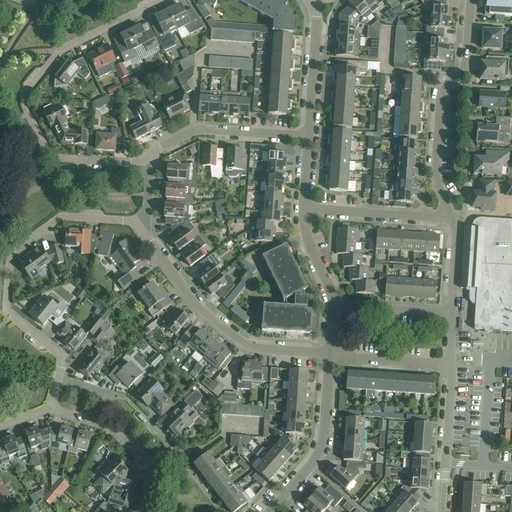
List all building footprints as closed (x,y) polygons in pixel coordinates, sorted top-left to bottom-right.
[(198,0),(199,0),(196,6),(204,19),(210,15),(204,6),(205,4),(214,9),(218,0),(234,0),(273,22),(272,32),(292,33),(292,27),(295,27),(296,19),(293,19),(293,12),(284,7),(286,5),(280,2),(281,0),(198,0)] [(350,5),(339,15),(355,21),(360,17),(361,16),(362,18),(366,18),(371,14),(359,0),(356,0),(354,2),(352,0),(349,3),(350,5)] [(359,0),(371,14),(378,8),(378,6),(382,2),(380,0),(359,0)] [(396,0),(391,7),(392,9),(399,5),(400,4),(396,0)] [(446,7),(445,0),(435,0),(425,5),(427,10),(432,11),(431,17),(451,19),(452,14),(449,13),(449,8),(446,7)] [(511,0),(487,0),(487,4),(485,4),(485,9),(487,9),(487,15),(485,15),(495,16),(500,16),(500,15),(511,16),(511,9),(511,0)] [(403,11),(401,4),(392,10),(395,14),(403,11)] [(168,11),(181,39),(202,28),(204,27),(194,11),(185,15),(180,5),(168,11)] [(181,39),(168,11),(155,17),(161,29),(154,32),(159,41),(162,47),(170,43),(169,39),(172,38),(170,33),(177,30),(181,39)] [(398,21),(408,19),(406,11),(396,13),(398,21)] [(337,32),(337,36),(360,38),(360,37),(356,37),(357,31),(355,31),(356,27),(355,27),(355,21),(339,15),(338,27),(340,27),(340,32),(337,32)] [(255,32),(262,33),(270,33),(270,26),(215,22),(212,17),(206,22),(211,30),(211,29),(217,30),(222,30),(228,30),(233,31),(239,31),(244,32),(249,32),(255,32)] [(451,19),(431,17),(431,24),(426,24),(426,33),(444,35),(444,29),(448,29),(448,23),(451,24),(451,19)] [(140,26),(130,31),(138,47),(144,45),(147,52),(159,46),(156,40),(152,31),(145,34),(140,26)] [(367,38),(379,39),(379,31),(368,26),(367,38)] [(507,30),(493,29),(492,31),(484,30),(483,48),(501,49),(501,35),(506,35),(507,30)] [(124,44),(117,48),(122,57),(125,63),(127,67),(144,59),(138,47),(130,31),(129,31),(123,34),(120,36),(124,44)] [(429,43),(429,50),(449,52),(449,47),(446,46),(447,41),(443,40),(444,35),(426,33),(425,43),(429,43)] [(274,34),(273,44),(294,45),(294,41),(291,41),(292,35),(274,34)] [(359,48),(360,38),(337,36),(337,41),(339,41),(339,46),(359,48)] [(273,44),(272,54),(290,55),(291,50),(294,50),(294,45),(273,44)] [(94,53),(89,55),(93,64),(96,70),(99,78),(112,71),(113,73),(116,71),(120,79),(121,79),(127,76),(128,75),(122,64),(118,66),(115,61),(111,54),(107,45),(100,48),(101,50),(97,51),(96,52),(94,53)] [(359,58),(359,48),(339,46),(338,51),(336,51),(336,56),(359,58)] [(449,57),(449,52),(429,50),(428,57),(424,57),(423,66),(423,70),(441,71),(441,68),(442,62),(445,62),(446,56),(449,57)] [(185,59),(190,69),(194,67),(195,54),(185,59)] [(290,61),(290,55),(272,54),(272,64),(293,65),(293,61),(290,61)] [(486,57),(486,63),(485,69),(481,68),(481,79),(491,80),(496,80),(496,81),(499,81),(499,80),(503,80),(504,77),(508,77),(508,71),(509,58),(496,58),(486,57)] [(87,67),(82,58),(60,69),(61,71),(59,73),(58,75),(56,77),(55,79),(54,82),(54,85),(54,87),(66,86),(77,73),(85,80),(90,74),(87,67)] [(184,72),(190,69),(185,59),(179,62),(184,72)] [(334,76),(355,78),(355,73),(367,74),(368,62),(335,60),(335,67),(338,67),(337,73),(334,72),(334,76)] [(272,64),(271,74),(289,75),(289,69),(292,70),(293,65),(272,64)] [(221,79),(221,77),(222,71),(212,70),(212,73),(211,78),(221,79)] [(289,81),(289,75),(271,74),(270,84),(291,85),(292,81),(289,81)] [(337,81),(336,87),(354,88),(355,78),(334,76),(334,81),(337,81)] [(124,86),(130,83),(127,77),(121,80),(124,86)] [(403,77),(402,96),(420,97),(420,93),(423,93),(424,84),(421,84),(421,78),(403,77)] [(291,90),(291,85),(270,84),(270,94),(288,95),(288,89),(291,90)] [(155,100),(148,86),(144,88),(151,103),(155,100)] [(333,92),(333,97),(354,98),(354,88),(336,87),(336,93),(333,92)] [(204,115),(209,115),(210,96),(206,96),(206,91),(200,90),(198,112),(204,113),(204,115)] [(189,100),(185,92),(162,103),(171,121),(179,117),(178,115),(189,109),(185,102),(189,100)] [(213,113),(219,114),(220,98),(220,92),(210,92),(210,96),(209,115),(213,116),(213,113)] [(230,93),(220,92),(220,98),(219,114),(224,114),(224,117),(228,117),(230,98),(230,93)] [(480,92),(479,107),(487,107),(487,110),(496,111),(496,108),(505,109),(506,94),(490,92),(480,92)] [(240,94),(230,93),(230,98),(228,117),(233,117),(233,115),(238,115),(239,100),(240,94)] [(288,95),(270,94),(269,104),(290,106),(290,101),(287,101),(288,95)] [(419,104),(420,97),(402,96),(401,107),(422,108),(422,104),(419,104)] [(354,98),(333,97),(332,101),(335,101),(335,107),(353,108),(354,98)] [(243,100),(239,100),(238,115),(244,115),(243,118),(248,118),(250,99),(249,99),(243,98),(243,100)] [(141,121),(130,127),(136,139),(142,136),(142,137),(144,136),(146,137),(147,137),(149,137),(150,136),(151,134),(151,132),(157,129),(162,126),(156,114),(154,115),(148,104),(136,110),(141,121)] [(290,110),(290,106),(269,104),(268,114),(286,115),(287,109),(290,110)] [(52,108),(51,105),(43,108),(45,112),(43,113),(51,127),(53,126),(61,142),(75,143),(75,144),(86,145),(87,131),(76,130),(76,131),(69,131),(64,121),(66,119),(59,105),(52,108)] [(353,108),(335,107),(334,112),(331,112),(331,117),(352,118),(353,108)] [(401,107),(400,116),(418,118),(419,112),(422,113),(422,108),(401,107)] [(400,116),(400,127),(421,128),(421,124),(418,124),(418,118),(400,116)] [(351,128),(352,118),(331,117),(331,121),(334,121),(333,127),(351,128)] [(477,140),(485,141),(498,141),(498,134),(509,134),(510,118),(506,118),(496,118),(495,126),(478,125),(477,133),(478,134),(478,137),(477,137),(476,147),(477,147),(477,140)] [(420,133),(421,128),(400,127),(399,137),(417,138),(417,132),(420,133)] [(120,129),(111,128),(111,136),(97,135),(97,139),(96,149),(114,151),(115,144),(123,145),(122,138),(120,129)] [(330,140),(350,141),(351,131),(333,130),(333,136),(330,136),(330,140)] [(382,139),(374,138),(373,147),(381,148),(382,139)] [(332,145),(332,150),(350,151),(350,141),(330,140),(329,144),(332,145)] [(395,145),(394,150),(419,152),(419,149),(416,149),(416,141),(406,141),(400,140),(400,146),(395,145)] [(266,162),(266,163),(286,164),(286,159),(284,159),(284,154),(282,153),(283,147),(268,146),(267,152),(263,152),(262,161),(266,162)] [(216,148),(204,147),(203,157),(202,166),(210,166),(211,178),(221,179),(222,164),(223,154),(216,153),(216,148)] [(241,150),(228,149),(227,166),(226,167),(226,173),(229,177),(236,177),(239,174),(241,176),(246,176),(246,168),(247,158),(241,158),(241,150)] [(350,151),(332,150),(331,156),(328,156),(328,160),(349,162),(350,151)] [(399,156),(399,161),(415,162),(415,155),(419,155),(419,152),(394,150),(394,156),(399,156)] [(475,162),(475,174),(482,174),(481,176),(483,176),(483,174),(500,175),(501,167),(503,167),(503,166),(510,161),(510,153),(504,153),(496,152),(486,152),(486,156),(485,163),(475,162)] [(331,165),(330,170),(348,172),(349,162),(328,160),(328,164),(331,165)] [(393,166),(393,171),(418,173),(418,169),(414,169),(415,162),(399,161),(399,166),(393,166)] [(286,164),(266,163),(266,169),(267,169),(267,173),(283,174),(283,168),(285,168),(286,164)] [(168,166),(167,178),(168,179),(172,179),(172,185),(172,186),(189,187),(197,188),(197,178),(198,174),(195,174),(196,164),(186,165),(186,167),(168,166)] [(327,180),(348,182),(348,172),(330,170),(330,176),(327,176),(327,180)] [(418,173),(393,171),(393,176),(398,176),(397,181),(413,182),(414,176),(417,176),(418,173)] [(282,179),(283,174),(267,173),(263,172),(262,178),(265,178),(265,182),(284,184),(285,179),(282,179)] [(347,192),(348,182),(327,180),(326,184),(329,185),(329,191),(347,192)] [(392,181),(392,191),(416,193),(416,190),(413,189),(413,182),(397,181),(392,181)] [(474,192),(473,207),(481,208),(481,210),(494,211),(495,193),(493,193),(494,182),(478,181),(478,187),(481,187),(480,192),(478,192),(474,192)] [(284,188),(284,184),(265,182),(265,189),(266,189),(266,192),(281,193),(281,188),(284,188)] [(192,207),(197,188),(189,187),(172,186),(172,185),(166,185),(166,198),(171,198),(170,205),(165,204),(170,205),(189,206),(189,207),(192,207)] [(416,196),(416,193),(392,191),(391,191),(389,191),(389,201),(394,202),(394,207),(405,208),(406,203),(412,203),(412,196),(416,196)] [(281,199),(281,193),(266,192),(266,196),(264,196),(264,202),(283,203),(283,199),(281,199)] [(282,208),(283,203),(264,202),(263,209),(265,209),(264,212),(263,212),(282,213),(280,213),(280,208),(282,208)] [(188,215),(189,207),(189,206),(170,205),(165,204),(164,217),(169,217),(169,225),(170,225),(171,228),(188,223),(190,215),(188,215)] [(282,218),(282,213),(263,212),(262,218),(264,218),(264,222),(273,223),(279,223),(279,218),(282,218)] [(511,220),(482,218),(480,218),(478,219),(476,220),(475,221),(473,222),(472,223),(471,226),(471,228),(465,228),(461,288),(466,289),(466,291),(469,291),(469,298),(469,301),(470,302),(471,304),(473,305),(475,305),(474,329),(511,331),(511,220)] [(255,231),(275,233),(275,228),(273,228),(273,223),(264,222),(258,221),(257,225),(256,225),(255,231)] [(179,251),(183,248),(193,240),(193,239),(189,234),(194,228),(188,223),(171,228),(172,231),(171,232),(175,237),(171,241),(179,251)] [(338,228),(338,241),(355,242),(356,229),(338,228)] [(90,231),(69,230),(68,236),(66,236),(65,246),(81,247),(81,255),(89,255),(89,254),(93,254),(98,235),(90,234),(90,231)] [(251,231),(250,241),(254,241),(256,242),(258,242),(260,242),(261,242),(260,251),(269,247),(270,246),(270,243),(271,243),(272,237),(274,237),(275,233),(255,231),(251,231)] [(376,248),(388,249),(389,232),(377,231),(376,248)] [(401,250),(402,233),(389,232),(388,249),(401,250)] [(113,235),(104,233),(101,242),(98,255),(107,258),(108,256),(111,256),(125,276),(117,282),(123,290),(141,277),(135,269),(136,269),(133,265),(141,259),(127,239),(119,245),(116,240),(112,239),(113,235)] [(402,233),(401,250),(413,251),(415,233),(402,233)] [(413,251),(426,252),(427,234),(415,233),(413,251)] [(427,234),(426,252),(439,253),(440,235),(427,234)] [(183,248),(187,253),(182,256),(190,267),(205,256),(200,249),(206,244),(198,236),(193,239),(193,240),(183,248)] [(355,255),(355,242),(338,241),(337,254),(344,254),(362,256),(362,255),(355,255)] [(61,254),(59,245),(50,247),(51,251),(44,253),(40,247),(26,257),(26,260),(20,265),(31,280),(39,274),(37,271),(50,261),(49,259),(52,258),(54,265),(63,262),(61,254)] [(257,309),(256,325),(262,325),(262,328),(266,328),(266,331),(272,332),(282,332),(282,329),(290,329),(290,333),(299,333),(304,334),(306,334),(306,331),(310,331),(312,311),(307,310),(307,298),(306,298),(303,292),(304,291),(302,287),(305,286),(305,284),(299,272),(298,271),(295,272),(292,266),(295,264),(288,249),(285,251),(283,247),(265,256),(286,300),(295,295),(295,297),(294,307),(290,307),(291,309),(263,307),(263,310),(257,309)] [(197,276),(204,286),(220,274),(215,269),(221,265),(213,254),(211,255),(205,259),(197,265),(201,271),(197,275),(197,276)] [(343,267),(350,267),(368,269),(368,268),(361,268),(362,256),(344,254),(343,267)] [(240,265),(244,260),(245,259),(243,257),(233,265),(239,270),(243,266),(240,265)] [(240,265),(243,266),(249,272),(223,304),(227,308),(254,275),(253,274),(256,270),(244,260),(240,265)] [(367,281),(368,269),(350,267),(349,280),(357,281),(375,282),(375,281),(367,281)] [(224,280),(220,274),(204,286),(211,295),(216,291),(219,295),(224,299),(230,292),(233,287),(235,286),(228,277),(224,280)] [(386,278),(386,282),(385,295),(397,296),(399,278),(386,278)] [(399,278),(397,296),(410,297),(411,279),(399,278)] [(410,297),(423,298),(424,280),(411,279),(410,297)] [(437,281),(424,280),(423,298),(435,299),(437,281)] [(155,281),(152,283),(144,289),(138,293),(150,309),(148,311),(153,318),(171,304),(155,281)] [(374,284),(375,282),(357,281),(356,293),(374,294),(374,284)] [(86,293),(80,289),(76,295),(81,299),(86,293)] [(58,307),(46,297),(39,306),(37,304),(31,312),(38,319),(37,320),(43,326),(52,314),(57,319),(64,311),(67,307),(61,302),(58,307)] [(249,318),(234,306),(230,311),(245,323),(249,318)] [(104,307),(96,317),(104,323),(111,313),(104,307)] [(189,318),(178,310),(172,318),(169,316),(162,325),(178,337),(174,342),(177,345),(191,327),(186,322),(189,318)] [(86,330),(93,336),(104,323),(96,317),(86,330)] [(73,329),(65,323),(58,332),(65,338),(63,341),(75,351),(87,336),(75,326),(73,329)] [(104,323),(93,336),(94,337),(92,339),(97,344),(106,333),(100,328),(104,323)] [(188,345),(195,351),(209,335),(207,333),(206,334),(200,330),(198,332),(191,327),(177,345),(184,350),(188,345)] [(195,351),(203,358),(215,342),(210,338),(211,336),(209,335),(195,351)] [(221,346),(215,342),(203,358),(210,364),(224,347),(222,345),(221,346)] [(226,349),(224,347),(210,364),(218,370),(220,368),(223,371),(232,359),(229,356),(231,354),(225,350),(226,349)] [(104,357),(93,349),(77,369),(88,378),(93,371),(97,373),(103,365),(100,363),(104,357)] [(157,353),(148,361),(155,367),(163,359),(157,353)] [(128,365),(123,361),(108,376),(118,385),(122,382),(128,388),(133,384),(136,387),(145,378),(130,363),(128,365)] [(251,384),(252,362),(250,362),(250,364),(242,363),(242,367),(238,367),(236,389),(250,390),(251,384)] [(252,362),(251,384),(261,385),(261,382),(267,382),(268,368),(262,368),(262,365),(255,364),(255,362),(252,362)] [(289,381),(307,382),(308,371),(290,370),(289,381)] [(346,389),(356,390),(357,373),(347,372),(346,389)] [(356,390),(366,390),(367,373),(357,373),(356,390)] [(366,390),(375,391),(377,374),(367,373),(366,390)] [(386,375),(377,374),(375,391),(385,392),(386,375)] [(395,392),(396,375),(386,375),(385,392),(395,392)] [(395,392),(405,393),(406,376),(396,375),(395,392)] [(416,377),(406,376),(405,393),(415,394),(416,377)] [(426,377),(416,377),(415,394),(424,395),(426,377)] [(426,377),(424,395),(434,395),(435,378),(426,377)] [(161,416),(168,409),(173,404),(161,393),(163,390),(152,379),(136,394),(147,406),(150,404),(161,416)] [(194,385),(189,379),(184,383),(190,389),(194,385)] [(208,389),(212,393),(220,383),(215,379),(208,389)] [(289,381),(288,391),(306,393),(307,382),(289,381)] [(225,387),(220,383),(212,393),(217,397),(225,387)] [(172,422),(167,426),(177,436),(184,428),(185,427),(187,428),(192,423),(192,422),(197,417),(192,412),(189,410),(202,397),(195,390),(184,402),(187,405),(186,406),(182,403),(179,407),(172,414),(176,418),(172,422)] [(305,403),(306,393),(288,391),(288,402),(305,403)] [(288,402),(287,412),(305,414),(305,403),(288,402)] [(364,416),(374,417),(374,408),(375,403),(372,402),(371,408),(370,408),(369,410),(370,410),(370,412),(364,411),(364,416)] [(383,418),(384,413),(378,412),(378,408),(374,408),(374,417),(383,418)] [(305,414),(287,412),(286,423),(304,424),(305,414)] [(346,418),(346,429),(364,430),(364,419),(356,419),(346,418)] [(386,421),(381,421),(378,420),(377,431),(385,431),(386,421)] [(289,434),(288,437),(296,441),(297,434),(303,435),(304,424),(286,423),(285,434),(289,434)] [(415,423),(415,433),(431,434),(432,424),(415,423)] [(50,428),(50,447),(59,449),(60,444),(69,446),(67,452),(73,430),(61,427),(60,431),(50,428)] [(50,447),(50,428),(49,428),(38,432),(37,428),(25,432),(28,441),(31,448),(40,445),(42,450),(50,447)] [(364,430),(346,429),(345,439),(363,441),(364,430)] [(73,430),(67,452),(76,454),(77,448),(87,451),(88,444),(91,435),(79,431),(78,436),(72,434),(73,430)] [(415,433),(414,443),(431,444),(431,434),(415,433)] [(238,443),(238,442),(239,435),(231,435),(230,446),(232,448),(235,445),(238,443)] [(14,436),(2,440),(10,461),(11,461),(9,456),(17,453),(19,458),(27,455),(24,448),(21,438),(15,440),(14,436)] [(296,441),(288,437),(286,440),(284,438),(276,446),(290,458),(297,449),(292,445),(296,441)] [(345,439),(344,450),(362,451),(363,441),(345,439)] [(2,464),(10,461),(2,440),(4,445),(0,445),(0,459),(2,464)] [(431,444),(414,443),(413,453),(429,454),(430,454),(431,444)] [(283,465),(290,458),(276,446),(269,454),(283,465)] [(343,461),(347,461),(367,462),(368,457),(362,456),(362,451),(344,450),(343,461)] [(429,454),(413,453),(401,452),(400,459),(409,459),(408,468),(429,469),(429,460),(429,454)] [(193,464),(200,472),(218,458),(214,461),(208,453),(193,464)] [(283,465),(269,454),(262,461),(276,473),(283,465)] [(128,470),(115,458),(106,467),(103,464),(97,470),(103,475),(92,486),(102,496),(113,485),(114,487),(111,494),(108,502),(127,509),(136,483),(124,479),(122,476),(127,471),(128,471),(128,470)] [(221,470),(225,467),(218,458),(200,472),(207,481),(221,470)] [(269,481),(276,473),(262,461),(255,470),(269,481)] [(367,462),(347,461),(346,467),(343,471),(338,466),(330,475),(337,482),(346,489),(353,480),(358,474),(358,469),(365,469),(365,462),(367,463),(367,462)] [(225,467),(221,470),(207,481),(213,489),(227,478),(221,470),(225,467)] [(408,468),(407,478),(428,479),(429,469),(408,468)] [(60,478),(55,483),(64,491),(68,485),(60,478)] [(227,478),(213,489),(220,497),(234,486),(227,478)] [(410,488),(420,497),(426,490),(427,490),(428,479),(407,478),(407,479),(410,479),(410,487),(410,488)] [(11,495),(0,480),(0,493),(4,499),(11,495)] [(55,483),(49,491),(57,498),(64,491),(55,483)] [(374,490),(377,493),(383,486),(380,483),(374,490)] [(463,493),(480,494),(481,484),(464,483),(463,493)] [(319,488),(311,497),(326,509),(330,504),(334,507),(343,498),(329,485),(323,492),(319,488)] [(240,495),(234,486),(220,497),(226,506),(240,495)] [(405,491),(398,499),(411,510),(418,503),(416,501),(420,497),(410,488),(407,492),(405,491)] [(368,497),(371,500),(377,493),(374,490),(368,497)] [(35,506),(40,501),(35,492),(29,496),(32,501),(34,504),(35,506)] [(244,492),(240,495),(226,506),(230,511),(235,511),(251,500),(244,492)] [(463,493),(463,503),(480,504),(480,494),(463,493)] [(308,509),(305,511),(323,511),(326,509),(311,497),(304,505),(308,509)] [(371,500),(368,497),(361,505),(364,508),(371,500)] [(398,499),(392,506),(398,511),(409,511),(411,510),(398,499)] [(104,502),(95,511),(113,511),(114,511),(104,502)] [(479,511),(480,504),(463,503),(461,511),(479,511)]
